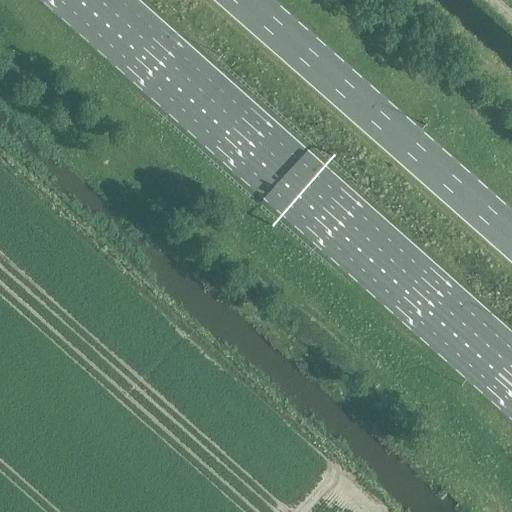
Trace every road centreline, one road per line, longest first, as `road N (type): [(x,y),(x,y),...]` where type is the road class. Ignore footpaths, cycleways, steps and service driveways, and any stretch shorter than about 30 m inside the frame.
road 1 (primary): [(101,0),(511,360)]
road 2 (primary): [(511,236),(245,0)]
